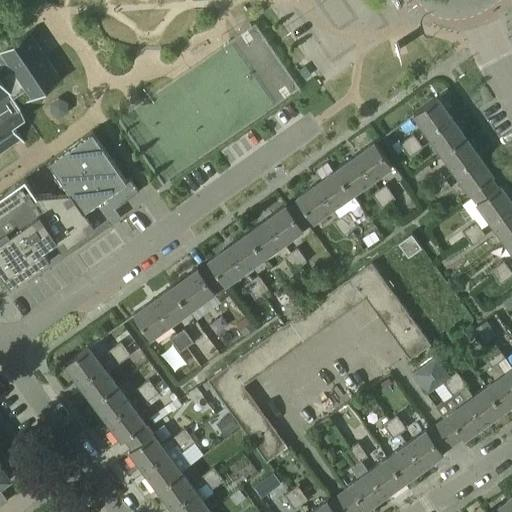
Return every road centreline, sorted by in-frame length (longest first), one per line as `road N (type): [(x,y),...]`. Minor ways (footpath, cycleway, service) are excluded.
road 1 (residential): [(1,344),(317,121)]
road 2 (residential): [(85,460),(1,344)]
